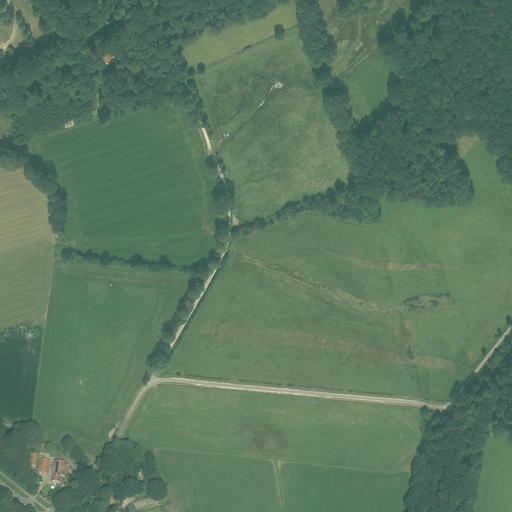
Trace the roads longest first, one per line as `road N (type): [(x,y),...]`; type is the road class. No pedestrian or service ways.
road 1 (unclassified): [(49,511),(103,459),(154,382),(445,410)]
road 2 (track): [(149,385),(214,269),(227,223),(223,185),(149,6)]
